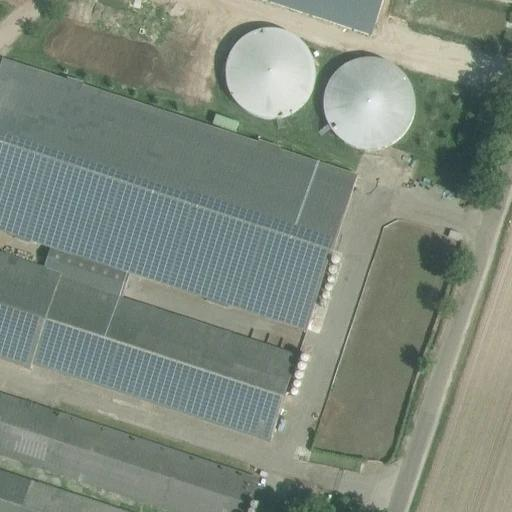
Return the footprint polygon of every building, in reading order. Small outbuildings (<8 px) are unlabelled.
[(265,0),(368,33),(378,0),(265,0)] [(227,68),(227,78),(227,85),(229,93),(234,102),(240,108),(246,113),(256,118),(265,121),(275,121),(283,119),(291,117),(299,112),(307,104),(311,98),(314,89),(316,81),(316,73),(315,64),(311,54),(306,48),(301,42),(293,37),(284,33),(276,32),(267,31),(259,33),(255,34),(246,39),(240,44),(235,50),(230,58),(227,68)] [(323,103),(323,104),(323,105),(323,106),(323,107),(323,108),(323,109),(324,109),(324,110),(324,111),(324,112),(324,113),(324,114),(325,114),(325,115),(325,116),(325,117),(325,118),(326,118),(326,119),(326,120),(327,121),(327,122),(327,123),(328,123),(328,124),(328,125),(329,125),(329,126),(329,127),(330,127),(330,128),(330,129),(331,129),(331,130),(332,131),(332,132),(333,132),(333,133),(334,133),(334,134),(335,135),(336,136),(336,137),(337,137),(337,138),(338,138),(338,139),(339,139),(339,140),(340,140),(341,141),(342,142),(343,142),(343,143),(344,143),(344,144),(345,144),(346,144),(346,145),(347,145),(348,146),(349,146),(349,147),(350,147),(351,147),(351,148),(352,148),(353,148),(354,148),(354,149),(355,149),(356,149),(357,149),(357,150),(358,150),(359,150),(360,150),(361,151),(362,151),(363,151),(364,151),(365,151),(366,151),(367,151),(368,151),(369,151),(370,151),(371,151),(372,151),(373,151),(374,151),(375,151),(376,151),(377,151),(378,151),(379,151),(380,150),(381,150),(382,150),(383,150),(383,149),(384,149),(385,149),(386,149),(386,148),(387,148),(388,148),(389,147),(390,147),(391,146),(392,146),(393,145),(394,145),(394,144),(395,144),(396,144),(396,143),(397,143),(397,142),(398,142),(399,141),(400,140),(401,140),(401,139),(402,139),(402,138),(403,138),(403,137),(404,137),(404,136),(405,136),(405,135),(406,135),(406,134),(406,133),(407,133),(407,132),(408,132),(408,131),(409,130),(409,129),(410,129),(410,128),(410,127),(411,127),(411,126),(411,125),(412,125),(412,124),(412,123),(413,122),(413,121),(413,120),(414,120),(414,119),(414,118),(414,117),(414,116),(415,116),(415,115),(415,114),(415,113),(415,112),(415,111),(416,110),(416,109),(416,108),(416,107),(416,106),(416,105),(416,104),(416,103),(416,102),(416,101),(416,100),(415,100),(415,99),(415,98),(415,97),(415,96),(415,95),(414,94),(414,93),(414,92),(414,91),(413,91),(413,90),(413,89),(413,88),(412,88),(412,87),(412,86),(411,85),(411,84),(411,83),(410,83),(410,82),(409,81),(409,80),(408,79),(408,78),(407,78),(407,77),(406,76),(406,75),(405,75),(405,74),(404,74),(404,73),(403,73),(403,72),(402,71),(401,70),(400,69),(399,69),(399,68),(398,68),(398,67),(397,67),(397,66),(396,66),(395,65),(394,65),(394,64),(393,64),(392,64),(392,63),(391,63),(390,62),(389,62),(388,61),(387,61),(386,61),(386,60),(385,60),(384,60),(383,59),(382,59),(381,59),(380,59),(380,58),(379,58),(378,58),(377,58),(376,58),(375,58),(375,57),(374,57),(373,57),(372,57),(371,57),(370,57),(369,57),(368,57),(367,57),(366,57),(365,57),(364,57),(363,57),(363,58),(362,58),(361,58),(360,58),(359,58),(358,58),(358,59),(357,59),(356,59),(355,59),(355,60),(354,60),(353,60),(352,60),(352,61),(351,61),(350,61),(349,62),(348,62),(347,63),(346,63),(345,64),(344,64),(344,65),(343,65),(342,66),(341,66),(341,67),(340,67),(340,68),(339,68),(339,69),(338,69),(338,70),(337,70),(337,71),(336,71),(336,72),(335,72),(335,73),(334,73),(334,74),(333,74),(333,75),(332,75),(332,76),(331,77),(331,78),(330,78),(330,79),(330,80),(329,80),(329,81),(328,82),(328,83),(327,84),(327,85),(327,86),(326,86),(326,87),(326,88),(326,89),(325,89),(325,90),(325,91),(325,92),(324,92),(324,93),(324,94),(324,95),(324,96),(324,97),(323,98),(323,99),(323,100),(323,101),(323,102),(323,103)] [(32,241),(53,248),(46,270),(0,254),(0,355),(274,443),(301,357),(124,301),(132,273),(211,298),(210,301),(230,307),(230,305),(310,330),(359,175),(280,150),(280,147),(261,141),(260,144),(81,87),(82,84),(69,80),(68,83),(2,62),(0,69),(0,231),(19,237),(18,240),(31,244),(32,241)] [(322,359),(317,385),(331,387),(336,362),(322,359)] [(0,511),(248,511),(259,480),(0,396),(0,456),(169,511),(124,511),(0,471),(0,511)]
